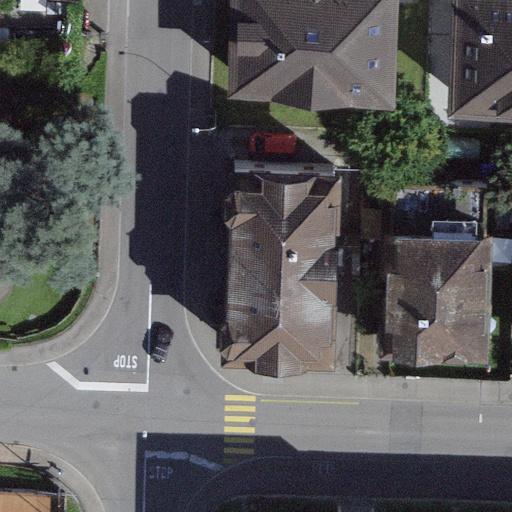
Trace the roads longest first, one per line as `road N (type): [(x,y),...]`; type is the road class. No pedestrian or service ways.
road 1 (tertiary): [(148,425),(157,0)]
road 2 (tertiary): [(148,425),(511,440)]
road 3 (tertiary): [(0,407),(148,425)]
